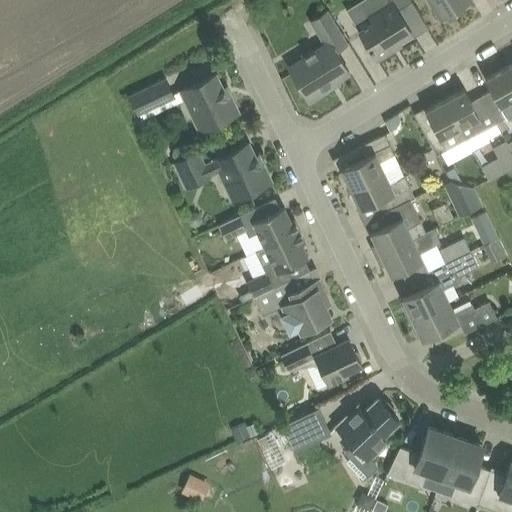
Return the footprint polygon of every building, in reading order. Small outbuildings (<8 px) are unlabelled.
[(399,43),(401,42),(399,39),(412,31),(398,8),(412,0),(411,0),(391,0),(392,1),(369,15),(373,21),(359,29),(377,58),(400,45),(399,43)] [(429,0),(441,19),(471,0),(429,0)] [(321,46),(289,65),(310,100),(326,90),(327,85),(350,71),(336,49),(348,42),(328,9),(310,20),(322,40),(321,46)] [(491,87),(479,94),(494,122),(496,121),(495,120),(507,114),(508,115),(511,112),(511,78),(505,66),(486,76),(491,87)] [(226,86),(226,85),(223,86),(216,72),(181,89),(200,130),(239,111),(227,86),(226,86)] [(139,113),(175,95),(166,77),(130,94),(139,113)] [(465,88),(445,98),(467,139),(485,128),(479,117),(480,116),(465,88)] [(466,139),(467,139),(445,98),(426,109),(434,124),(423,130),(436,154),(465,137),(466,139)] [(497,121),(497,122),(496,122),(501,130),(507,126),(502,118),(497,121)] [(351,187),(385,170),(380,160),(395,153),(385,133),(355,147),(360,157),(339,168),(346,184),(349,182),(351,187)] [(259,155),(258,154),(256,155),(249,140),(213,157),(214,159),(206,164),(198,149),(175,160),(188,187),(211,176),(210,173),(219,169),(233,199),(272,180),(260,154),(259,155)] [(511,165),(511,153),(510,150),(498,157),(483,166),(489,178),(511,165)] [(446,170),(452,181),(464,184),(454,166),(446,170)] [(385,170),(351,187),(353,191),(350,192),(358,208),(379,198),(385,210),(415,196),(405,174),(390,181),(385,170)] [(465,212),(482,203),(474,186),(473,186),(464,184),(452,181),(450,180),(465,212)] [(294,219),(294,218),(291,219),(284,205),(279,208),(261,216),(256,205),(220,223),(227,237),(236,232),(246,228),(249,235),(258,231),(265,245),(300,229),(295,219),(294,219)] [(195,210),(190,213),(188,218),(190,223),(195,225),(200,223),(202,217),(200,212),(195,210)] [(376,254),(426,230),(421,219),(407,226),(402,215),(371,230),(377,242),(372,244),(376,254)] [(498,235),(492,222),(482,226),(488,240),(498,235)] [(247,280),(248,282),(254,294),(292,277),(287,266),(303,258),(305,257),(309,256),(302,241),(304,240),(304,239),(305,239),(300,229),(265,245),(272,260),(263,264),(267,271),(257,276),(247,280)] [(432,242),(426,230),(376,254),(381,264),(387,262),(392,273),(423,259),(418,248),(432,242)] [(445,261),(470,249),(464,236),(439,248),(445,261)] [(427,270),(433,282),(403,296),(407,304),(404,305),(410,318),(449,299),(458,295),(453,283),(461,278),(459,274),(478,265),(470,249),(445,261),(427,270)] [(331,301),(320,278),(319,279),(318,278),(297,288),(292,277),(254,294),(263,314),(283,304),(294,327),(299,325),(302,330),(309,326),(311,327),(314,326),(318,325),(321,323),(323,321),(325,319),(331,316),(326,304),(331,301)] [(465,332),(497,316),(489,300),(475,307),(472,302),(454,310),(449,299),(410,318),(416,330),(419,329),(423,337),(459,320),(465,332)] [(347,370),(362,363),(350,338),(317,354),(310,339),(281,353),(289,368),(319,363),(329,383),(348,374),(347,370)] [(384,432),(399,418),(393,412),(395,408),(387,400),(384,402),(378,396),(364,409),(359,403),(336,424),(358,447),(351,454),(368,472),(376,464),(369,457),(390,438),(384,432)] [(282,423),(282,424),(294,450),(296,450),(295,448),(330,431),(318,407),(320,407),(319,405),(282,423)] [(250,434),(246,426),(246,425),(247,425),(245,421),(232,428),(237,440),(250,434)] [(259,431),(254,421),(246,425),(246,426),(250,434),(250,435),(259,431)] [(428,469),(442,474),(456,435),(429,425),(420,452),(400,445),(388,471),(422,484),(428,469)] [(483,444),(456,435),(442,474),(457,479),(452,494),(478,504),(479,502),(490,468),(477,463),(483,444)] [(253,464),(260,486),(281,479),(274,457),(253,464)] [(511,458),(506,472),(492,467),(493,465),(492,465),(490,468),(478,504),(479,504),(480,502),(503,510),(505,511),(509,498),(511,499),(511,458)] [(206,482),(190,474),(183,488),(199,496),(206,482)] [(366,493),(361,495),(357,502),(369,507),(373,496),(366,493)] [(384,511),(388,503),(377,498),(372,509),(379,511),(384,511)]
